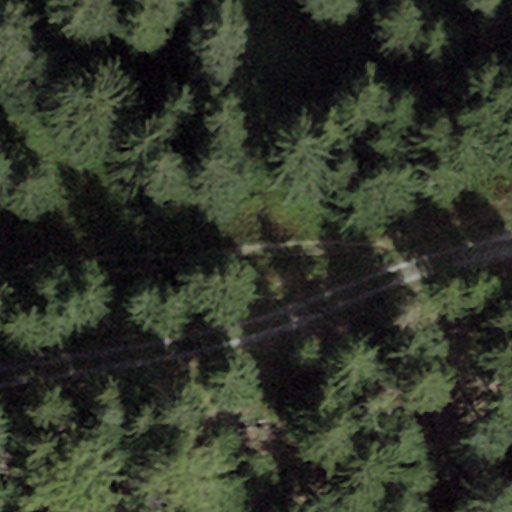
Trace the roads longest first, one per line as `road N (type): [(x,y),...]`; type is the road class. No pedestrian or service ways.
road 1 (track): [(0,376),(214,338),(439,257)]
road 2 (track): [(439,257),(0,289)]
